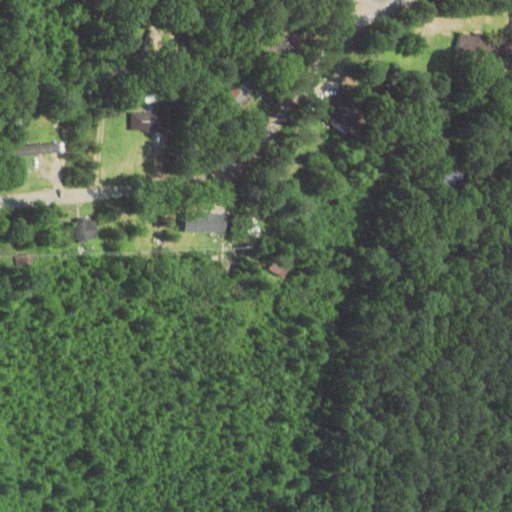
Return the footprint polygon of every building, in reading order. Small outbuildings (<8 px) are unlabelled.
[(298,39),(283,27),(258,60),(274,71),(298,39)] [(501,57),(504,41),(455,33),(453,50),(501,57)] [(215,102),(228,115),(253,90),(240,77),(215,102)] [(327,124),(344,133),(358,108),(340,99),(327,124)] [(129,132),(162,132),(162,113),(129,113),(129,132)] [(6,148),(6,158),(56,154),(55,144),(6,148)] [(213,214),(180,214),(180,231),(213,231),(213,214)] [(93,241),(93,219),(74,219),(74,241),(93,241)]
